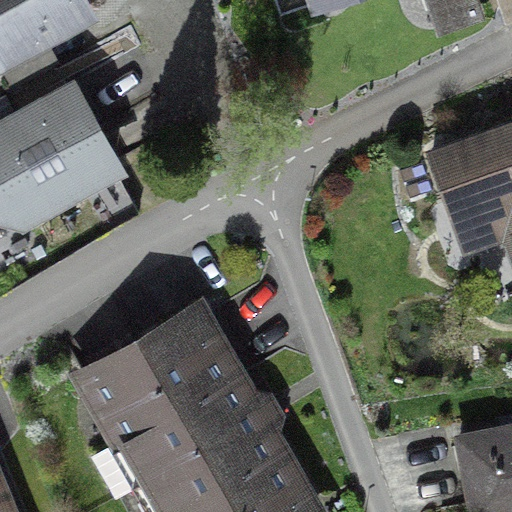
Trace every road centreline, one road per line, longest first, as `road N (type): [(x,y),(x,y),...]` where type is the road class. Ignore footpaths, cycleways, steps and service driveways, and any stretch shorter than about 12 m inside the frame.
road 1 (residential): [(386,511),(256,177)]
road 2 (residential): [(256,177),(0,327)]
road 3 (residential): [(256,177),(511,48)]
